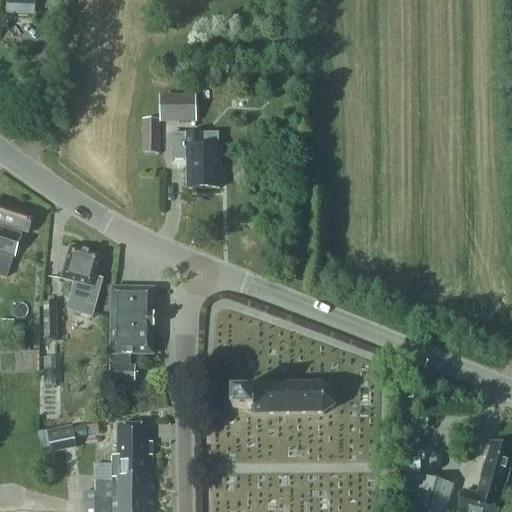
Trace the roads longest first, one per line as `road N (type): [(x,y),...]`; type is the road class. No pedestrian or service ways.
road 1 (tertiary): [(511,394),(180,262)]
road 2 (tertiary): [(185,511),(180,262)]
road 3 (tertiary): [(180,262),(0,153)]
